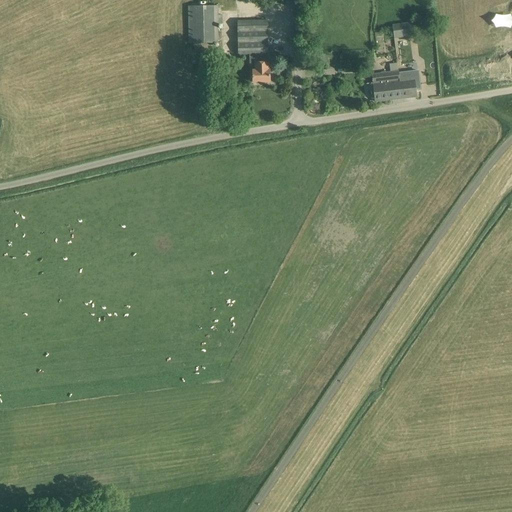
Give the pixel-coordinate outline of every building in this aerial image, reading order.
[(371,0),(374,21),(401,18),(398,0),(371,0)] [(217,16),(217,6),(188,7),(189,44),(218,43),(217,25),(221,25),(221,15),(217,16)] [(268,54),(267,20),(237,21),(238,55),(268,54)] [(393,29),(394,38),(417,35),(415,23),(392,25),(393,29)] [(269,63),(255,63),(255,70),(253,70),(253,83),(269,82),(269,69),(269,70),(269,63)] [(399,81),(398,71),(372,74),(375,102),(397,99),(395,82),(399,81)] [(397,99),(416,97),(414,80),(399,81),(395,82),(397,99)]
